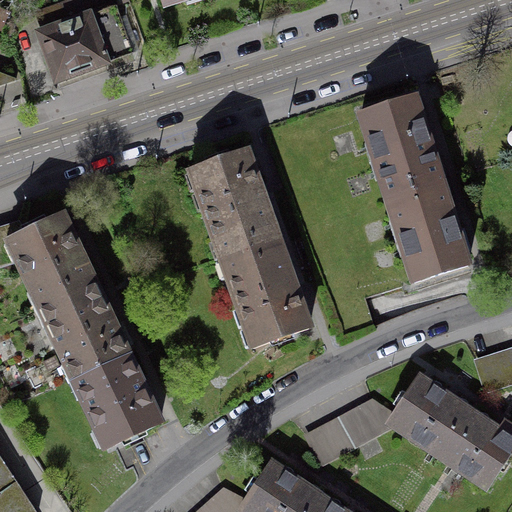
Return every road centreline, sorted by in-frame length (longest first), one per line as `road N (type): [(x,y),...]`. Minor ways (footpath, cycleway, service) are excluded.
road 1 (tertiary): [(0,162),(510,0)]
road 2 (residential): [(126,511),(282,392),(392,336),(511,297)]
